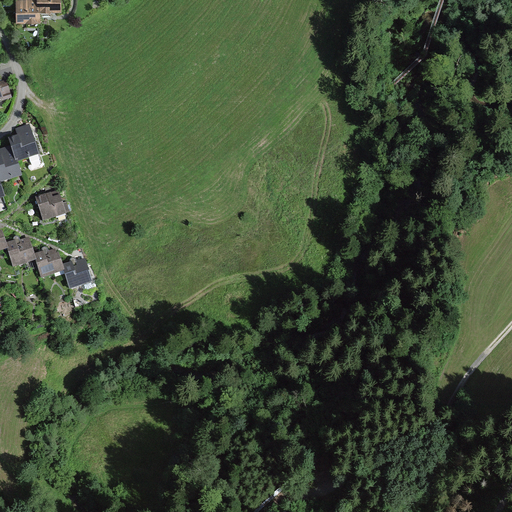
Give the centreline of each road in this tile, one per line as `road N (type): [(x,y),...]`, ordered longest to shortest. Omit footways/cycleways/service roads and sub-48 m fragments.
road 1 (track): [(266,511),(324,495),(376,452),(433,426),(511,322)]
road 2 (track): [(20,88),(46,114),(89,236)]
